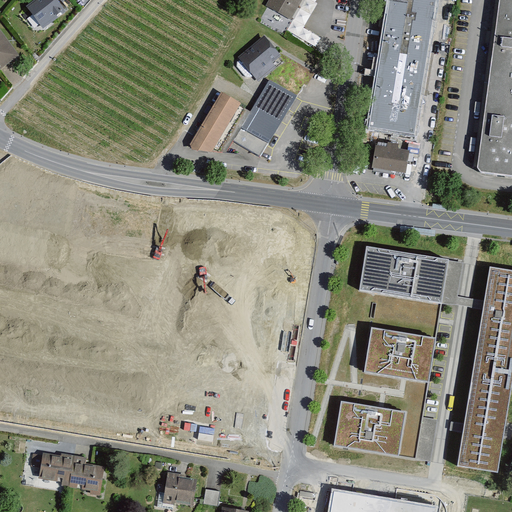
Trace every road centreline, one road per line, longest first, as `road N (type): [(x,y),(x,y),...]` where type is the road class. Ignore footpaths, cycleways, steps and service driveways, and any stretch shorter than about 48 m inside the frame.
road 1 (residential): [(0,139),(103,178),(333,207)]
road 2 (residential): [(0,426),(286,475)]
road 3 (residential): [(289,461),(333,207)]
road 4 (residential): [(468,269),(433,485)]
road 5 (residential): [(333,207),(360,0)]
road 6 (unclassified): [(333,207),(511,229)]
road 7 (residential): [(0,109),(101,0)]
road 8 (residential): [(289,461),(433,485)]
